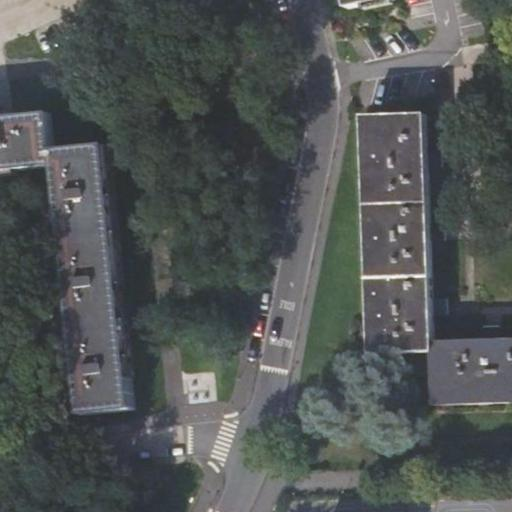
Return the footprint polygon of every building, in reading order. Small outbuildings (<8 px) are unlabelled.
[(348,0),(350,8),(388,0),(348,0)] [(0,171),(55,166),(54,151),(50,114),(0,119),(0,171)] [(434,351),(434,343),(426,116),(365,117),(373,353),(434,351)] [(69,150),(54,151),(55,166),(82,414),(134,408),(128,359),(106,146),(82,148),(69,150)] [(511,339),(434,343),(434,351),(436,404),(511,402),(511,339)]
